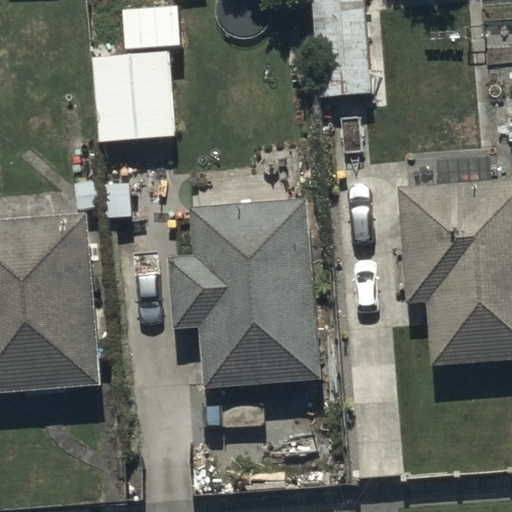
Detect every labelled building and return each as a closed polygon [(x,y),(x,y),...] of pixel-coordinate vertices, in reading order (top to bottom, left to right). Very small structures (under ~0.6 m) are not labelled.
[(305,0),(316,96),(376,89),(366,0),(305,0)] [(173,49),(97,54),(102,141),(178,137),(173,49)] [(511,180),(404,186),(407,251),(392,251),(394,296),(409,296),(410,302),(434,301),(437,360),(511,356),(511,180)] [(322,374),(306,198),(195,208),(200,258),(175,261),(181,329),(206,327),(211,384),(322,374)] [(0,395),(105,386),(89,213),(0,220),(0,395)]
